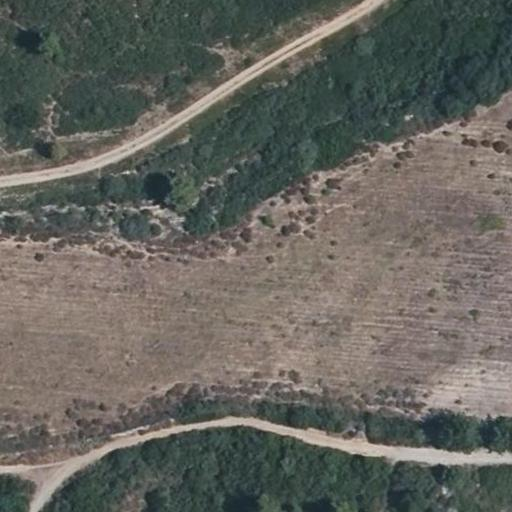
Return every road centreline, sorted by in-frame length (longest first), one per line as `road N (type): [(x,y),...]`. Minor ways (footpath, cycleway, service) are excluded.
road 1 (track): [(38,511),(64,478),(112,449),(197,426),(234,422),(380,455),(511,458)]
road 2 (track): [(0,187),(100,165),(146,143),(380,0)]
